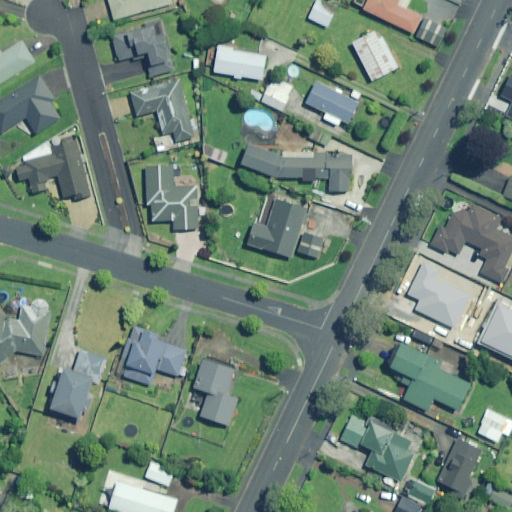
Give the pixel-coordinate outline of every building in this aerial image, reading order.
[(107,0),(114,20),(172,4),(171,0),(107,0)] [(414,36),(422,18),(397,6),(400,0),(364,0),(360,10),(414,36)] [(336,12),(317,2),(308,19),(327,29),(336,12)] [(422,18),(414,36),(438,47),(446,30),(422,18)] [(170,63),(162,25),(112,35),(117,62),(148,56),(150,67),(170,63)] [(398,69),(378,31),(352,45),(372,83),(398,69)] [(1,56),(0,54),(0,84),(34,64),(22,44),(1,56)] [(217,54),(208,52),(205,67),(215,68),(214,73),(233,77),(232,80),(244,82),(245,79),(261,81),(265,58),(232,52),(232,49),(218,47),(217,54)] [(38,136),(61,121),(50,104),(57,100),(40,75),(0,101),(0,135),(1,137),(26,120),(38,136)] [(293,89),(273,79),(261,103),(281,113),(293,89)] [(193,139),(178,82),(131,95),(137,118),(156,112),(163,136),(173,134),(176,144),(193,139)] [(358,104),(316,84),(306,105),(325,114),(322,120),(338,127),(341,121),(348,125),(358,104)] [(332,136),(314,127),(308,139),(326,148),(332,136)] [(29,183),(32,195),(47,191),(45,183),(57,180),(64,204),(90,197),(74,135),(47,142),(50,154),(23,162),(24,167),(13,170),(17,186),(29,183)] [(282,156),(248,143),(239,166),(277,181),(278,179),(303,180),(303,184),(315,184),(315,181),(329,182),(329,193),(349,194),(351,156),(282,152),(282,156)] [(227,155),(206,147),(202,158),(223,166),(227,155)] [(172,187),(171,167),(146,168),(147,206),(151,206),(151,223),(173,222),(173,231),(197,231),(197,217),(199,217),(198,203),(197,186),(172,187)] [(285,197),(273,194),(268,209),(264,208),(259,226),(254,225),(248,247),(292,260),(306,210),(283,203),(285,197)] [(468,216),(456,209),(449,223),(437,218),(424,245),(445,255),(449,248),(461,254),(467,241),(481,248),(477,255),(484,259),(481,266),(486,269),(481,279),(500,288),(508,272),(503,269),(511,251),(511,237),(497,230),(502,220),(473,205),(468,216)] [(323,240),(304,234),(298,254),(317,260),(323,240)] [(453,303),(463,280),(445,272),(435,295),(453,303)] [(0,362),(15,352),(44,357),(52,312),(48,311),(49,307),(44,301),(37,300),(31,304),(30,308),(21,306),(18,321),(8,319),(4,322),(0,315),(0,362)] [(473,350),(490,358),(500,335),(491,330),(493,325),(487,322),(491,313),(462,301),(458,309),(441,302),(438,309),(433,307),(426,323),(475,345),(473,350)] [(157,336),(132,327),(122,357),(130,359),(126,370),(153,380),(156,371),(177,379),(186,352),(155,341),(157,336)] [(447,365),(402,344),(390,369),(413,380),(403,401),(427,412),(433,400),(457,412),(470,386),(443,373),(447,365)] [(394,354),(384,350),(380,359),(390,363),(394,354)] [(107,360),(86,354),(79,374),(65,369),(51,410),(79,420),(92,383),(98,385),(107,360)] [(235,373),(203,361),(193,389),(208,395),(200,418),(229,428),(238,401),(226,397),(235,373)] [(506,420),(487,411),(481,424),(499,434),(506,420)] [(392,436),(351,417),(340,441),(359,450),(360,446),(373,452),(366,467),(401,484),(414,457),(388,444),(392,436)] [(451,498),(463,503),(472,482),(468,480),(481,451),(460,441),(440,484),(455,491),(451,498)] [(174,474),(151,464),(144,478),(168,488),(174,474)] [(436,495),(408,481),(401,494),(430,509),(436,495)] [(174,511),(177,502),(117,483),(109,510),(114,511),(174,511)] [(511,502),(511,496),(494,489),(489,502),(509,510),(511,502)] [(417,511),(420,507),(402,498),(394,511),(417,511)]
